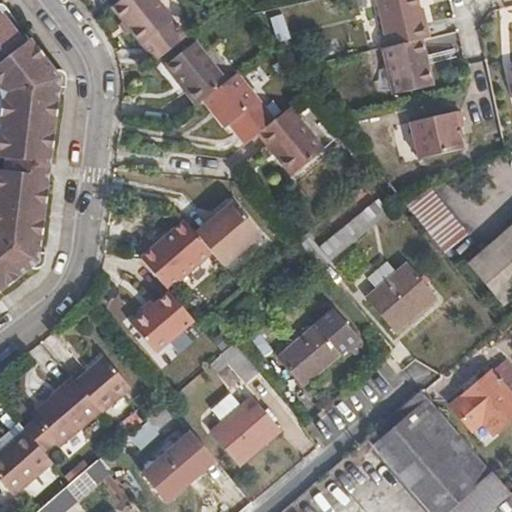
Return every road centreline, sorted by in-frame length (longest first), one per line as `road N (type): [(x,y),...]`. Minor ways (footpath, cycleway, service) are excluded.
road 1 (residential): [(0,338),(71,277),(86,176),(92,65),(48,0)]
road 2 (residential): [(380,408),(260,511)]
